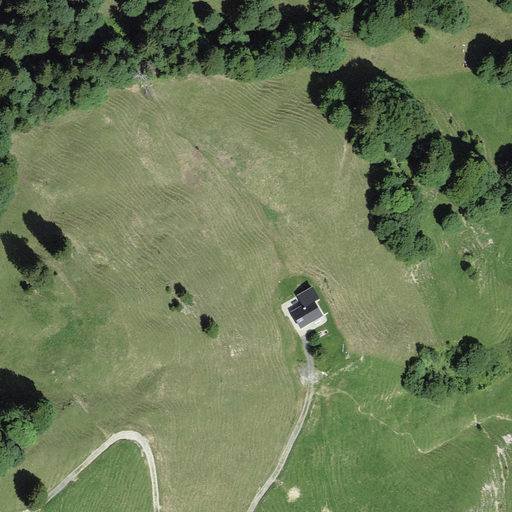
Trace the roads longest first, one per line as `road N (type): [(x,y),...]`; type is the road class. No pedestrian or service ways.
road 1 (track): [(31,511),(118,435),(145,444),(158,511)]
road 2 (track): [(251,511),(313,388)]
